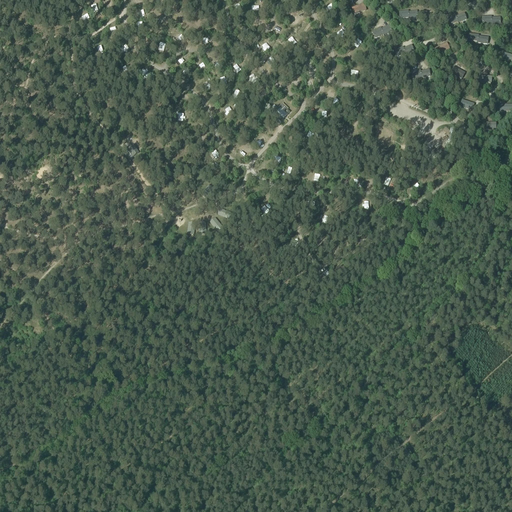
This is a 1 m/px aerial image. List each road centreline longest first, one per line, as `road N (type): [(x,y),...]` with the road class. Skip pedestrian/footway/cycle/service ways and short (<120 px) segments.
road 1 (track): [(500,192),(443,222),(395,273),(63,508),(32,482),(0,503)]
road 2 (track): [(0,226),(65,244),(227,196),(248,169),(290,189)]
road 3 (track): [(290,189),(307,254),(319,263),(388,232),(419,200),(491,158)]
road 4 (track): [(125,15),(95,34),(70,37),(80,100),(127,159)]
road 5 (track): [(290,189),(370,193),(413,205)]
